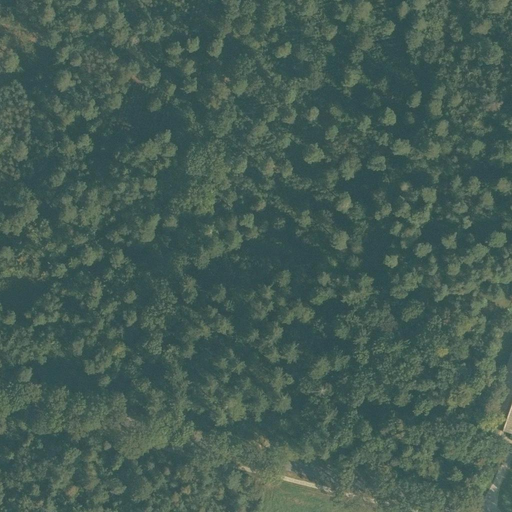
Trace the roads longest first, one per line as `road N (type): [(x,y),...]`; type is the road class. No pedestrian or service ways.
road 1 (secondary): [(473,511),(0,392)]
road 2 (track): [(126,439),(244,0)]
